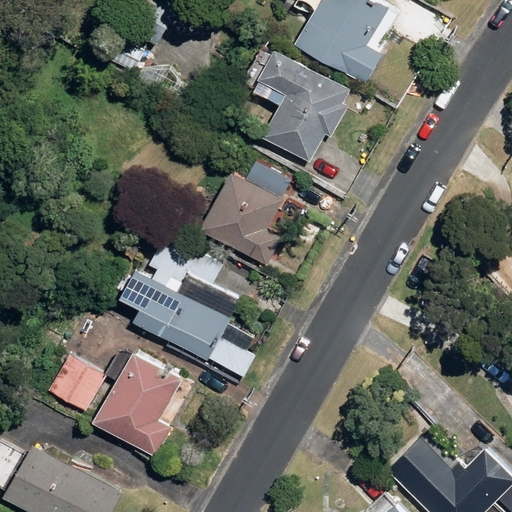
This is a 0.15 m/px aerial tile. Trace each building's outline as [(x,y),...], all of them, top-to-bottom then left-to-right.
[(134,0),(124,16),(159,38),(181,3),(177,0),(134,0)] [(316,0),(296,34),(368,75),(385,45),(371,37),(392,0),(316,0)] [(102,46),(135,66),(147,46),(113,26),(102,46)] [(335,130),(353,97),(348,94),(356,79),(281,33),(262,65),(278,75),(270,86),(285,95),(266,125),(314,154),(328,127),(335,130)] [(368,111),(383,119),(391,105),(376,96),(368,111)] [(260,151),(250,167),(279,183),(288,168),(260,151)] [(279,183),(250,167),(237,159),(204,219),(270,258),(287,227),(272,219),(289,190),(279,183)] [(217,275),(227,258),(170,224),(150,259),(143,254),(123,287),(143,300),(138,310),(210,354),(212,351),(247,372),(260,350),(250,344),(258,331),(232,316),(245,291),(217,275)] [(96,411),(159,449),(177,420),(163,411),(189,368),(140,339),(96,411)] [(52,384),(88,405),(110,368),(74,346),(52,384)] [(389,461),(443,511),(479,511),(511,478),(511,454),(490,434),(470,455),(431,418),(389,461)] [(8,485),(55,511),(111,511),(128,483),(39,432),(8,485)] [(419,511),(402,493),(381,511),(419,511)]
